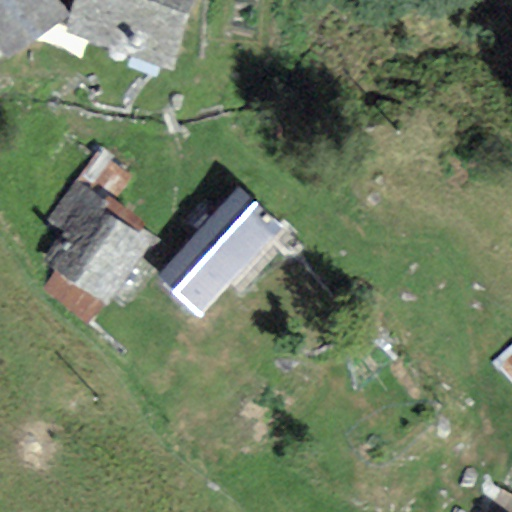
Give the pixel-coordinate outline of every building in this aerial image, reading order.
[(67,14),(56,0),(0,0),(0,55),(5,62),(67,14)] [(191,0),(75,0),(63,31),(164,70),(191,0)] [(109,205),(73,181),(46,221),(63,232),(42,264),(107,307),(154,238),(141,229),(137,234),(104,213),(109,205)] [(281,227),(238,188),(156,277),(199,317),(281,227)] [(511,348),(495,363),(511,382),(511,348)]
